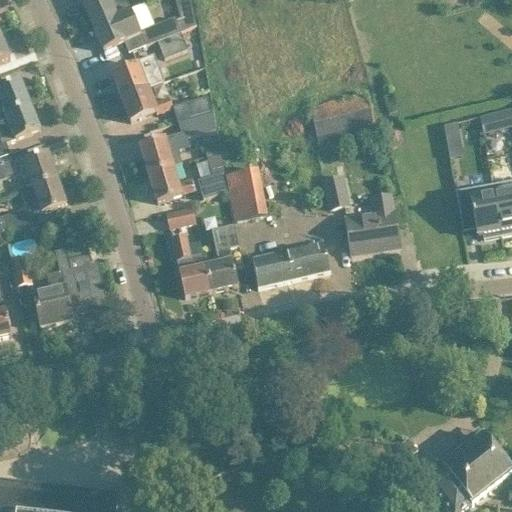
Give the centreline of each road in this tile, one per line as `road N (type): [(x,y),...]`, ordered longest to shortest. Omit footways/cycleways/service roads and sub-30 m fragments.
road 1 (residential): [(155,356),(102,167),(33,0)]
road 2 (residential): [(155,356),(511,285)]
road 3 (residential): [(0,394),(155,356)]
